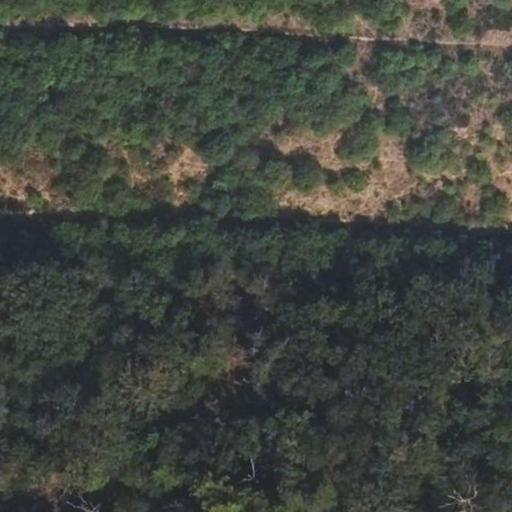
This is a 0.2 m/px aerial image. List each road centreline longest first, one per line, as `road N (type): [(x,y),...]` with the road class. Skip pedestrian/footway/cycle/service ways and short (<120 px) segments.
road 1 (track): [(511,60),(0,32)]
road 2 (track): [(0,217),(511,236)]
road 3 (track): [(511,484),(147,222)]
